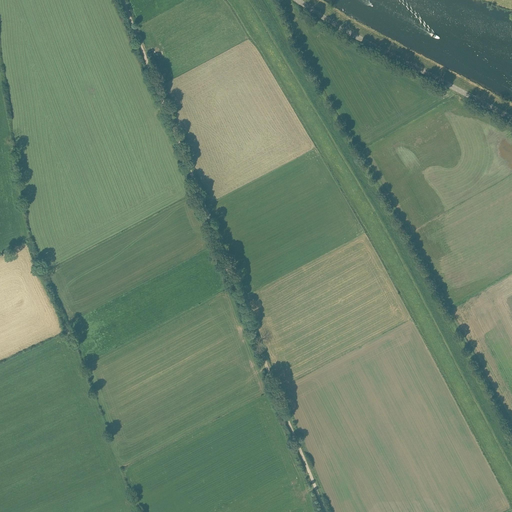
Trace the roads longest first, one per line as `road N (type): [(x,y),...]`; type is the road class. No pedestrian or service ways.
road 1 (track): [(323,511),(122,0)]
road 2 (track): [(249,0),(398,252),(511,470)]
road 3 (tertiary): [(511,117),(297,0)]
